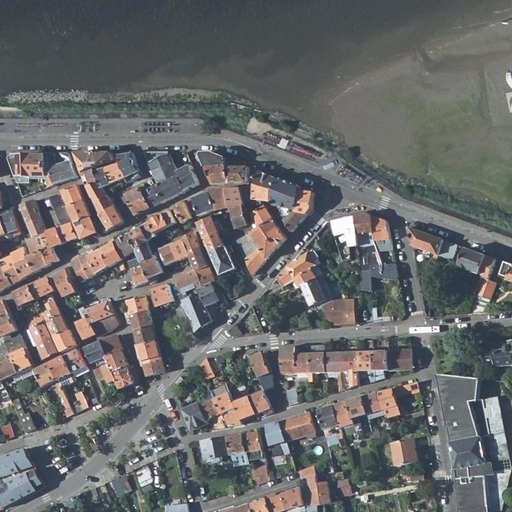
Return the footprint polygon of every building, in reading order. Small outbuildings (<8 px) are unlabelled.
[(314,161),(319,150),(292,139),(288,150),(314,161)] [(65,164),(59,166),(56,153),(47,153),(48,156),(57,185),(79,178),(70,153),(61,153),(65,164)] [(83,172),(83,173),(88,186),(101,181),(99,173),(98,171),(117,162),(114,153),(82,153),(78,153),(83,172)] [(121,160),(127,179),(141,172),(136,153),(119,156),(121,160)] [(170,153),(148,154),(153,170),(160,185),(157,187),(156,187),(163,204),(180,195),(187,192),(179,172),(175,162),(174,163),(170,153)] [(31,180),(31,176),(47,176),(47,180),(50,188),(57,185),(48,156),(13,156),(10,155),(8,157),(17,182),(31,183),(31,180)] [(204,161),(214,186),(230,185),(229,167),(228,159),(226,158),(204,161)] [(113,185),(127,179),(121,160),(120,163),(120,165),(107,170),(113,185)] [(193,165),(179,172),(187,192),(200,185),(193,165)] [(248,183),(251,168),(250,168),(229,167),(230,185),(248,183)] [(99,173),(101,181),(104,188),(113,185),(107,170),(99,173)] [(257,170),(254,204),(260,204),(260,201),(265,202),(274,202),(278,179),(257,170)] [(296,209),(301,190),(302,188),(278,179),(274,202),(276,207),(281,207),(290,208),(296,209)] [(101,215),(115,207),(106,192),(104,188),(101,181),(88,186),(101,215)] [(70,207),(87,201),(79,185),(64,191),(70,207)] [(127,208),(131,205),(137,217),(152,210),(144,193),(142,187),(122,198),(127,208)] [(152,210),(163,204),(156,187),(147,191),(144,193),(152,210)] [(231,209),(229,189),(210,193),(216,212),(231,209)] [(246,189),(229,189),(231,209),(233,211),(245,207),(246,207),(245,202),(249,201),(246,189)] [(313,210),(315,194),(301,190),(296,209),(309,215),(313,210)] [(194,199),(199,217),(216,212),(210,193),(194,199)] [(59,195),(48,199),(43,204),(47,214),(67,207),(64,200),(59,195)] [(23,207),(27,218),(29,223),(44,219),(37,200),(23,205),(23,206),(23,207)] [(77,223),(93,217),(87,201),(70,207),(77,223)] [(186,202),(175,208),(184,225),(193,220),(186,202)] [(266,206),(250,215),(257,230),(264,226),(275,219),(266,206)] [(67,207),(47,214),(54,231),(74,224),(67,207)] [(107,233),(125,223),(115,207),(101,215),(103,219),(103,220),(100,221),(107,233)] [(238,228),(250,224),(245,207),(233,211),(234,212),(238,228)] [(286,220),(296,209),(290,208),(283,216),(286,220)] [(16,237),(23,235),(14,209),(2,214),(3,218),(8,235),(15,233),(16,237)] [(285,221),(292,233),(309,215),(296,209),(286,220),(285,221)] [(177,224),(171,211),(164,215),(171,227),(177,224)] [(231,231),(238,228),(234,212),(226,214),(231,231)] [(360,248),(363,273),(374,270),(374,277),(400,281),(399,276),(385,274),(383,263),(378,238),(374,216),(369,214),(355,219),(359,233),(360,248)] [(159,235),(171,227),(164,215),(152,222),(159,235)] [(394,247),(389,222),(374,216),(378,238),(386,241),(387,245),(394,247)] [(100,233),(93,217),(77,223),(85,240),(100,233)] [(205,239),(220,232),(215,221),(214,217),(198,223),(205,239)] [(3,237),(8,235),(3,218),(0,218),(0,240),(1,241),(4,241),(3,237)] [(41,236),(50,232),(44,219),(29,223),(32,230),(36,238),(41,236)] [(278,249),(287,239),(275,219),(264,226),(278,249)] [(345,263),(353,261),(353,249),(360,248),(359,233),(355,219),(335,222),(345,263)] [(152,222),(143,227),(150,240),(156,237),(159,235),(152,222)] [(74,224),(54,231),(63,247),(80,239),(74,224)] [(243,252),(253,276),(278,249),(264,226),(257,230),(238,240),(242,251),(243,252)] [(131,234),(131,235),(138,252),(150,244),(150,240),(143,227),(131,234)] [(413,246),(440,256),(446,241),(410,227),(410,229),(413,246)] [(50,232),(41,236),(49,250),(51,253),(56,250),(63,247),(54,231),(50,232)] [(138,252),(131,235),(131,234),(129,232),(115,239),(117,243),(125,260),(126,262),(128,261),(127,259),(129,258),(138,252)] [(203,248),(195,232),(185,239),(191,253),(203,248)] [(227,248),(220,232),(205,239),(212,253),(227,248)] [(36,238),(28,241),(34,255),(49,250),(41,236),(36,238)] [(192,255),(191,253),(185,239),(184,238),(178,241),(179,243),(174,245),(181,260),(192,255)] [(459,246),(446,241),(440,256),(453,261),(459,246)] [(125,260),(117,243),(104,250),(112,267),(119,263),(123,271),(127,269),(124,261),(125,260)] [(157,252),(154,253),(150,244),(138,252),(142,261),(143,264),(158,256),(159,256),(157,252)] [(169,266),(181,260),(174,245),(166,248),(162,250),(169,266)] [(235,269),(229,254),(233,252),(230,246),(227,248),(212,253),(222,275),(235,269)] [(20,268),(19,265),(32,260),(30,257),(27,248),(14,254),(15,256),(2,261),(5,266),(8,273),(20,268)] [(197,271),(211,266),(203,248),(191,253),(192,255),(197,270),(197,271)] [(467,249),(461,266),(482,274),(489,256),(467,249)] [(52,266),(47,254),(51,253),(49,250),(34,255),(30,257),(32,260),(37,274),(52,266)] [(60,262),(56,250),(51,253),(47,254),(52,266),(60,262)] [(112,267),(104,250),(92,256),(100,274),(112,267)] [(311,254),(310,252),(289,266),(277,279),(283,288),(296,281),(314,269),(319,266),(316,262),(319,260),(319,257),(316,253),(313,252),(311,254)] [(93,278),(100,274),(92,256),(91,255),(84,259),(93,278)] [(158,256),(143,264),(151,283),(159,280),(158,277),(164,274),(158,256)] [(498,260),(489,256),(482,274),(480,279),(490,281),(498,260)] [(84,259),(75,263),(84,282),(88,288),(96,285),(93,278),(84,259)] [(19,265),(20,268),(25,280),(37,274),(32,260),(19,265)] [(134,270),(143,264),(142,261),(132,264),(134,270)] [(383,263),(385,274),(399,276),(397,265),(383,263)] [(151,283),(143,264),(134,270),(136,278),(133,279),(136,288),(151,283)] [(0,285),(3,292),(15,286),(8,273),(5,266),(2,267),(2,270),(0,271),(0,270),(0,285)] [(197,271),(203,287),(217,281),(211,266),(197,271)] [(328,273),(322,273),(319,266),(314,269),(319,281),(325,278),(329,277),(328,273)] [(8,273),(15,286),(25,280),(20,268),(8,273)] [(511,271),(505,268),(501,277),(509,280),(511,271)] [(319,281),(314,269),(296,281),(301,289),(304,288),(319,281)] [(214,320),(209,306),(203,287),(197,271),(197,270),(175,280),(182,295),(181,296),(196,333),(214,320)] [(68,299),(80,293),(70,271),(57,276),(68,299)] [(52,277),(34,285),(33,286),(39,300),(54,294),(59,292),(52,277)] [(335,298),(325,278),(319,281),(329,301),(335,298)] [(480,279),(468,314),(481,313),(486,300),(492,302),(498,284),(490,281),(480,279)] [(215,304),(224,301),(217,281),(203,287),(209,306),(215,304)] [(217,281),(224,301),(227,300),(217,281)] [(335,298),(329,301),(319,281),(304,288),(314,308),(315,307),(322,304),(325,312),(328,310),(338,306),(335,298)] [(18,294),(23,307),(39,300),(33,286),(18,294)] [(153,291),(157,307),(175,302),(171,286),(153,291)] [(42,307),(58,300),(54,294),(39,300),(42,307)] [(133,316),(151,311),(147,296),(129,301),(131,306),(132,311),(133,316)] [(82,297),(70,303),(72,309),(85,303),(82,297)] [(46,315),(61,308),(58,300),(42,307),(45,313),(46,315)] [(0,304),(0,316),(1,319),(13,315),(6,301),(0,304)] [(111,301),(99,307),(105,320),(117,315),(111,301)] [(330,314),(331,327),(357,326),(357,323),(356,302),(350,302),(350,307),(338,306),(328,310),(330,314)] [(214,320),(219,315),(215,304),(209,306),(214,320)] [(315,307),(318,315),(325,312),(322,304),(315,307)] [(89,306),(86,307),(91,318),(94,325),(105,320),(99,307),(91,310),(89,306)] [(50,321),(65,314),(62,308),(61,308),(46,315),(49,321),(50,321)] [(137,331),(155,327),(151,311),(133,316),(135,323),(137,331)] [(29,320),(33,328),(48,322),(49,321),(46,315),(45,313),(29,320)] [(56,336),(72,330),(65,314),(50,321),(56,336)] [(4,337),(21,331),(13,315),(1,319),(0,319),(0,327),(2,333),(4,337)] [(100,337),(122,328),(117,315),(105,320),(94,325),(99,335),(100,337)] [(87,341),(91,338),(99,335),(94,325),(91,318),(79,324),(87,341)] [(300,320),(303,330),(313,330),(310,318),(300,320)] [(33,328),(29,329),(37,347),(41,345),(55,338),(48,322),(33,328)] [(232,336),(243,335),(237,324),(229,331),(232,336)] [(141,347),(159,342),(155,327),(137,331),(141,347)] [(63,353),(79,346),(72,330),(56,336),(63,353)] [(6,343),(23,336),(21,331),(4,337),(5,340),(6,343)] [(109,358),(126,350),(125,350),(120,335),(103,342),(109,358)] [(37,366),(23,336),(6,343),(8,347),(20,374),(23,373),(37,366)] [(41,345),(47,360),(61,354),(55,338),(41,345)] [(374,351),(377,381),(386,378),(385,371),(390,370),(389,351),(388,338),(373,340),(374,351)] [(505,349),(503,349),(505,370),(511,369),(511,339),(509,340),(509,344),(508,344),(507,345),(506,346),(506,347),(505,348),(505,349)] [(99,362),(109,358),(103,342),(88,349),(94,364),(99,362)] [(145,363),(163,358),(159,342),(141,347),(142,351),(145,363)] [(312,354),(327,353),(327,349),(327,345),(312,347),(312,354)] [(4,382),(20,374),(8,347),(1,350),(0,350),(0,372),(4,382)] [(115,373),(131,367),(127,356),(131,354),(130,351),(128,348),(125,350),(126,350),(109,358),(110,361),(111,364),(115,373)] [(347,389),(346,372),(345,353),(345,351),(330,353),(330,348),(327,349),(327,353),(328,373),(340,373),(340,377),(341,391),(347,389)] [(298,375),(309,374),(310,380),(310,382),(315,382),(315,374),(314,374),(312,354),(298,355),(298,349),(283,349),(284,375),(298,375)] [(352,372),(361,371),(361,353),(360,353),(359,349),(356,349),(356,353),(345,353),(346,372),(352,372)] [(505,370),(503,349),(484,351),(486,364),(496,363),(496,371),(505,370)] [(414,369),(412,350),(389,351),(390,370),(414,369)] [(67,357),(75,374),(83,371),(85,374),(90,371),(83,356),(81,351),(67,357)] [(371,383),(377,381),(374,351),(361,353),(361,371),(369,371),(371,383)] [(312,354),(314,374),(315,374),(315,382),(318,382),(317,374),(328,373),(327,353),(312,354)] [(252,357),(265,389),(266,391),(275,387),(271,370),(264,354),(252,357)] [(67,357),(52,364),(64,388),(78,382),(75,374),(67,357)] [(200,365),(207,381),(216,376),(209,357),(207,358),(200,365)] [(149,377),(167,373),(167,372),(163,358),(145,363),(149,377)] [(64,388),(52,364),(39,370),(40,372),(44,383),(46,387),(57,382),(60,391),(68,411),(73,409),(64,388)] [(119,382),(115,373),(111,364),(97,370),(102,382),(109,379),(111,385),(119,382)] [(37,366),(23,373),(26,379),(40,372),(39,370),(37,366)] [(122,390),(140,382),(136,369),(132,370),(131,367),(115,373),(119,382),(122,390)] [(352,372),(353,388),(361,386),(361,371),(352,372)] [(456,442),(451,443),(456,469),(471,467),(489,464),(488,461),(484,436),(481,437),(480,432),(491,429),(485,403),(479,405),(478,401),(481,379),(438,374),(449,431),(453,430),(456,442)] [(324,396),(322,381),(318,382),(315,382),(317,398),(324,396)] [(410,384),(412,392),(420,390),(419,382),(410,384)] [(403,415),(398,396),(412,392),(410,384),(379,393),(384,411),(385,415),(385,417),(389,416),(389,418),(403,415)] [(276,394),(275,387),(266,391),(268,397),(276,394)] [(300,403),(297,388),(287,391),(290,406),(300,403)] [(258,415),(273,409),(268,397),(266,391),(265,389),(250,396),(258,415)] [(84,411),(90,408),(83,392),(77,395),(84,411)] [(215,400),(222,414),(225,413),(227,417),(231,427),(244,425),(243,420),(235,403),(231,393),(215,400)] [(379,393),(365,397),(369,415),(384,411),(379,393)] [(258,415),(250,396),(235,403),(243,420),(258,415)] [(211,401),(209,397),(199,401),(200,403),(201,405),(211,401)] [(365,397),(349,402),(356,424),(358,432),(359,434),(360,436),(362,435),(361,431),(365,430),(361,417),(369,415),(365,397)] [(19,399),(13,402),(16,409),(22,405),(19,399)] [(484,436),(488,461),(503,458),(491,399),(478,401),(479,405),(485,403),(491,429),(480,432),(481,437),(484,436)] [(224,419),(222,414),(215,400),(211,401),(201,405),(210,424),(212,424),(210,420),(212,419),(217,429),(226,428),(223,419),(224,419)] [(356,424),(349,402),(336,406),(341,428),(345,427),(356,424)] [(200,403),(184,410),(193,430),(210,424),(201,405),(200,403)] [(16,409),(20,417),(26,415),(22,405),(16,409)] [(326,430),(337,428),(338,434),(337,434),(339,439),(341,447),(346,446),(341,428),(336,406),(320,410),(320,411),(326,430)] [(68,411),(69,417),(76,414),(73,409),(68,411)] [(289,441),(326,430),(320,411),(284,421),(289,441)] [(20,417),(27,433),(37,430),(30,414),(26,415),(20,417)] [(284,421),(265,428),(270,449),(280,446),(284,456),(293,455),(289,441),(284,421)] [(10,422),(3,424),(7,440),(15,438),(10,422)] [(345,427),(348,434),(356,432),(358,432),(356,424),(345,427)] [(338,434),(337,428),(326,430),(328,442),(339,439),(337,434),(338,434)] [(262,433),(246,435),(250,461),(266,458),(264,445),(262,433)] [(231,438),(234,455),(236,465),(251,463),(250,461),(246,435),(231,438)] [(204,442),(206,459),(234,455),(231,438),(204,442)] [(415,439),(393,443),(398,467),(419,462),(415,439)] [(4,501),(6,508),(47,488),(45,484),(27,450),(0,458),(0,489),(2,496),(4,501)] [(133,467),(136,472),(148,466),(146,461),(133,467)] [(319,483),(316,466),(300,472),(302,480),(309,477),(314,507),(319,506),(333,503),(330,481),(319,483)] [(270,481),(268,467),(252,469),(253,475),(254,486),(270,481)] [(456,469),(459,487),(461,503),(461,511),(490,511),(490,509),(467,511),(464,480),(472,479),(471,467),(456,469)] [(154,482),(148,468),(136,473),(143,487),(154,482)] [(425,480),(424,472),(411,474),(412,482),(425,480)] [(119,479),(125,494),(132,491),(126,476),(119,479)] [(472,479),(464,480),(467,511),(490,509),(488,478),(472,479)] [(113,482),(119,496),(125,494),(119,479),(113,482)] [(303,488),(284,494),(289,511),(304,511),(307,511),(303,488)] [(289,511),(284,494),(270,499),(273,511),(289,511)] [(252,504),(254,511),(273,511),(270,499),(252,504)]
